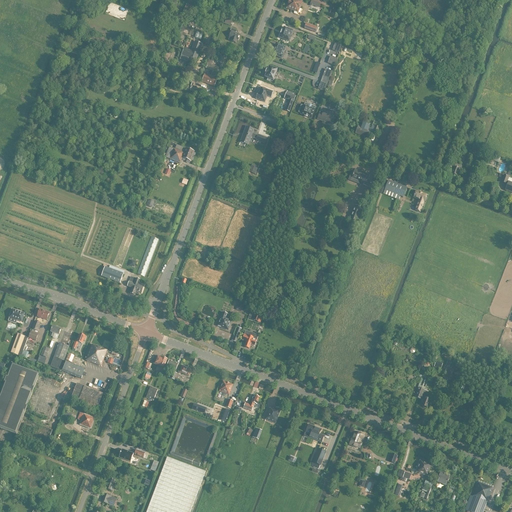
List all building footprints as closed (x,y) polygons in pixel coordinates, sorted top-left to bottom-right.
[(298,13),(302,2),(298,0),(289,0),(286,8),(298,13)] [(187,4),(183,13),(190,16),(194,7),(187,4)] [(315,32),(317,27),(306,24),(304,29),(315,32)] [(289,41),(293,30),(284,27),(283,31),(282,30),(281,34),(280,37),(289,41)] [(228,40),(231,41),(236,43),(237,41),(237,40),(239,40),(239,37),(238,37),(239,34),(236,33),(237,30),(232,29),(231,31),(229,38),(228,40)] [(203,44),(195,41),(191,51),(184,48),(181,55),(197,61),(203,44)] [(335,43),(332,50),(339,52),(341,46),(335,43)] [(283,54),(285,48),(278,45),(277,45),(273,55),(274,55),(281,58),(282,58),(283,58),(284,55),(283,54)] [(330,56),(328,63),(334,65),(337,58),(330,56)] [(269,66),(265,77),(273,80),(275,77),(277,78),(278,74),(276,73),(277,70),(269,66)] [(332,71),(325,69),(323,76),(329,78),(332,71)] [(202,82),(215,87),(218,79),(205,74),(202,82)] [(318,88),(325,91),(327,84),(321,82),(318,88)] [(258,93),(256,98),(265,102),(267,96),(271,97),(273,92),(261,87),(259,93),(258,93)] [(286,92),(284,98),(289,100),(285,110),(289,112),(293,102),(294,102),(296,96),(286,92)] [(311,118),(315,109),(316,107),(305,103),(304,106),(301,105),(299,112),(301,113),(301,114),(304,115),(304,116),(307,117),(308,116),(311,118)] [(322,108),(317,119),(324,121),(325,120),(327,121),(327,122),(328,122),(333,124),(337,113),(325,108),(325,109),(322,108)] [(358,125),(355,133),(369,138),(371,131),(372,132),(378,134),(380,128),(374,126),(372,125),(371,128),(369,127),(370,125),(363,123),(361,127),(358,125)] [(246,126),(241,142),(248,145),(250,138),(253,139),(253,138),(256,139),(258,135),(252,133),(254,129),(246,126)] [(256,139),(256,140),(265,143),(267,138),(258,135),(256,139)] [(166,158),(170,159),(174,149),(170,148),(166,158)] [(194,152),(186,149),(184,153),(174,149),(170,159),(180,163),(182,158),(190,162),(194,152)] [(455,151),(454,155),(449,167),(452,168),(454,162),(456,162),(458,157),(460,157),(461,153),(455,151)] [(255,174),(257,168),(258,166),(252,164),(251,166),(249,172),(255,174)] [(455,167),(454,167),(452,173),(456,175),(458,171),(461,173),(463,168),(461,168),(462,166),(456,164),(455,167)] [(369,180),(366,178),(367,175),(359,172),(359,171),(355,169),(352,178),(362,181),(360,185),(366,187),(369,180)] [(511,192),(511,182),(507,181),(509,176),(504,174),(501,181),(507,184),(505,190),(511,192)] [(385,190),(383,194),(399,200),(400,196),(403,197),(407,189),(388,181),(385,190)] [(414,198),(419,199),(415,211),(419,212),(424,201),(424,202),(427,195),(417,191),(414,198)] [(362,208),(355,205),(350,219),(357,222),(362,208)] [(135,230),(127,227),(121,245),(129,248),(135,230)] [(342,232),(340,237),(349,240),(349,239),(351,235),(342,232)] [(159,240),(151,237),(137,274),(144,277),(159,240)] [(124,274),(105,267),(102,276),(120,283),(124,274)] [(144,285),(139,283),(140,281),(131,277),(127,287),(132,288),(130,293),(134,295),(135,292),(141,294),(144,285)] [(25,313),(12,309),(9,317),(22,322),(25,313)] [(37,317),(46,320),(49,313),(40,309),(37,317)] [(222,312),(221,316),(217,326),(228,330),(232,321),(226,318),(227,314),(222,312)] [(258,321),(261,316),(263,317),(263,315),(261,314),(261,315),(256,313),(254,319),(258,321)] [(41,323),(35,321),(32,329),(38,331),(41,323)] [(59,335),(61,330),(52,326),(50,332),(51,332),(50,336),(53,337),(54,333),(59,335)] [(245,334),(244,334),(242,340),(246,341),(244,347),(249,349),(251,344),(254,346),(257,340),(256,340),(258,336),(254,334),(250,332),(246,331),(245,334)] [(36,341),(38,335),(31,332),(29,338),(36,341)] [(28,338),(24,337),(19,335),(17,334),(10,353),(21,357),(28,338)] [(87,337),(85,337),(85,336),(80,334),(77,340),(76,339),(72,348),(76,350),(79,343),(82,344),(83,341),(85,342),(87,337)] [(50,367),(60,371),(69,346),(59,343),(50,367)] [(89,353),(104,358),(107,350),(92,344),(89,353)] [(41,356),(46,357),(49,349),(44,347),(41,356)] [(69,353),(66,360),(72,362),(74,355),(69,353)] [(104,358),(89,353),(86,361),(101,367),(104,358)] [(158,355),(154,363),(159,365),(157,369),(160,370),(159,374),(161,375),(168,360),(158,355)] [(176,371),(179,364),(169,360),(166,367),(176,371)] [(81,379),(85,369),(66,361),(62,371),(81,379)] [(53,430),(23,418),(25,412),(40,373),(11,363),(0,393),(0,428),(16,435),(46,447),(53,430)] [(189,376),(191,369),(182,365),(179,372),(189,376)] [(449,367),(444,378),(449,380),(453,369),(449,367)] [(160,377),(151,373),(151,374),(150,374),(149,380),(158,383),(160,378),(159,378),(160,377)] [(424,390),(430,376),(424,374),(415,397),(421,399),(423,393),(424,390)] [(223,381),(219,391),(229,395),(233,385),(223,381)] [(76,384),(70,400),(97,410),(99,403),(101,398),(105,399),(106,395),(103,394),(76,384)] [(158,390),(150,387),(146,398),(153,400),(158,390)] [(425,394),(423,393),(421,399),(422,400),(421,402),(420,402),(420,404),(420,405),(423,406),(423,407),(425,407),(426,407),(426,408),(427,405),(428,405),(429,405),(431,400),(424,398),(425,394)] [(245,403),(244,408),(252,411),(255,403),(257,404),(259,397),(254,395),(250,405),(245,403)] [(206,408),(194,403),(192,409),(204,413),(206,408)] [(265,419),(275,423),(281,409),(276,407),(276,409),(273,408),(273,409),(270,408),(265,419)] [(64,419),(70,421),(72,413),(67,411),(64,419)] [(90,429),(94,418),(80,413),(78,420),(81,422),(80,425),(90,429)] [(308,426),(307,426),(304,435),(321,442),(324,435),(320,434),(321,431),(313,428),(314,426),(309,424),(308,426)] [(260,430),(256,428),(252,437),(257,439),(260,430)] [(361,441),(364,435),(355,432),(352,439),(349,444),(360,448),(362,443),(360,442),(361,440),(361,441)] [(122,449),(119,457),(131,462),(134,453),(133,453),(122,449)] [(326,452),(319,449),(313,462),(321,465),(326,452)] [(389,461),(395,464),(397,456),(392,454),(389,461)] [(190,511),(205,472),(167,458),(146,511),(190,511)] [(431,464),(420,461),(417,471),(420,472),(420,473),(428,476),(431,464)] [(438,478),(437,483),(445,486),(446,484),(446,485),(448,481),(450,475),(441,472),(438,478)] [(113,491),(117,481),(108,478),(105,488),(113,491)] [(58,489),(55,481),(50,483),(53,491),(58,489)] [(493,488),(479,482),(473,497),(471,496),(465,510),(470,511),(483,511),(487,502),(488,502),(493,488)] [(110,500),(103,497),(102,502),(114,506),(116,502),(110,500)]
